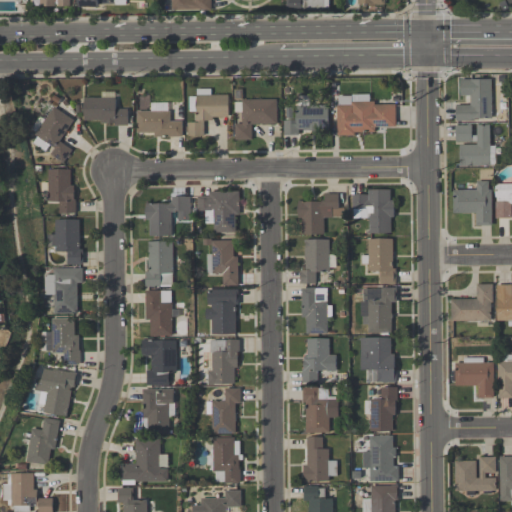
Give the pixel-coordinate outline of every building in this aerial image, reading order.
[(211,0),(211,10),(204,10),(204,9),(172,10),(171,0),(211,0)] [(329,0),(329,8),(324,9),(286,10),(286,0),(329,0)] [(492,80),(492,119),(475,119),(475,121),(456,121),(456,105),(471,105),(471,96),(461,96),(461,80),(492,80)] [(196,137),(187,136),(187,123),(195,122),(195,111),(189,111),(189,96),(196,96),(196,88),(211,88),(211,95),(227,94),(228,106),(228,117),(212,117),(212,120),(204,121),(205,136),(196,137)] [(339,96),(352,96),(352,102),(375,102),(375,105),(396,105),(396,127),(376,127),(376,132),(355,132),(355,135),(338,135),(337,105),(339,105),(339,96)] [(128,109),(128,125),(114,125),(114,123),(110,124),(104,123),(101,123),(101,120),(84,120),(83,109),(84,98),(115,98),(115,109),(128,109)] [(277,124),(252,124),(252,140),(235,140),(234,124),(242,124),(242,112),(235,112),(235,102),(242,102),(242,99),(277,99),(277,124)] [(284,135),(284,121),(291,120),(296,120),(296,118),(297,105),(328,105),(329,118),(328,129),(317,130),(313,131),(309,130),(299,130),(299,135),(284,135)] [(33,143),(37,137),(34,135),(35,133),(30,130),(40,116),(45,119),(53,107),(73,120),(59,141),(72,150),(63,163),(50,154),(55,148),(50,145),(45,151),(33,143)] [(137,133),(137,111),(170,111),(170,121),(181,121),(182,136),(154,136),(154,133),(137,133)] [(491,125),(491,165),(460,165),(460,145),(477,144),(477,142),(456,142),(456,125),(473,125),(473,136),(477,136),(477,125),(491,125)] [(42,202),(42,182),(48,182),(48,170),(71,170),(71,186),(74,186),(74,199),(76,199),(76,213),(60,213),(60,202),(42,202)] [(492,225),(476,225),(476,213),(453,213),(453,190),(477,190),(477,181),(488,180),(489,189),(492,189),(492,225)] [(511,218),(496,218),(496,201),(497,201),(497,197),(495,197),(495,183),(511,183),(511,218)] [(353,195),(369,195),(369,190),(391,190),(391,200),(394,200),(394,217),(391,217),(391,234),(369,234),(369,218),(354,218),(353,209),(353,195)] [(198,211),(198,196),(209,196),(209,192),(239,191),(240,214),(235,215),(236,231),(214,232),(214,224),(205,224),(205,211),(198,211)] [(302,234),(302,218),(298,218),(298,210),(298,201),(304,201),(304,202),(321,202),(321,201),(325,201),(325,194),(338,194),(339,202),(338,208),(344,208),(344,216),(332,216),(332,217),(324,217),(324,234),(313,235),(302,234)] [(160,237),(150,236),(150,220),(146,220),(145,212),(146,203),(153,203),(153,204),(168,204),(168,202),(171,202),(171,197),(179,196),(190,197),(190,220),(184,221),(178,220),(178,211),(174,211),(174,212),(171,212),(171,236),(160,237)] [(80,220),(80,249),(83,249),(83,265),(67,265),(67,252),(56,252),(56,247),(48,247),(48,234),(56,234),(56,220),(80,220)] [(300,283),(300,281),(301,281),(301,273),(300,273),(300,270),(305,270),(305,259),(305,247),(305,243),(305,239),(329,239),(329,254),(336,254),(336,267),(329,267),(329,271),(317,272),(316,272),(316,283),(308,284),(300,283)] [(396,283),(380,284),(380,271),(368,271),(368,264),(362,264),(362,255),(368,255),(368,240),(393,239),(393,268),(396,268),(396,283)] [(172,286),(160,286),(160,285),(155,285),(155,286),(145,286),(145,271),(148,271),(148,249),(149,249),(149,244),(148,244),(148,241),(172,241),(172,286)] [(238,286),(223,286),(223,274),(213,274),(213,272),(207,272),(207,254),(212,254),(212,241),(234,241),(234,257),(238,257),(238,286)] [(82,268),(83,283),(78,283),(78,313),(55,314),(54,295),(46,295),(46,275),(54,275),(54,269),(82,268)] [(493,284),(493,302),(491,302),(491,320),(452,321),(451,300),(477,299),(477,284),(493,284)] [(511,326),(508,326),(508,320),(497,320),(497,285),(511,285),(511,326)] [(368,333),(368,316),(360,316),(360,301),(363,301),(363,288),(381,288),(381,287),(397,287),(397,302),(391,302),(391,314),(393,316),(391,318),(392,333),(368,333)] [(327,288),(327,305),(332,305),(332,317),(327,317),(327,334),(306,334),(306,317),(302,317),(302,288),(327,288)] [(236,334),(214,334),(214,335),(200,335),(200,318),(206,318),(206,308),(212,308),(212,305),(208,305),(208,289),(239,289),(239,303),(236,303),(236,334)] [(170,290),(171,302),(172,301),(172,335),(151,335),(150,319),(146,319),(145,290),(170,290)] [(41,350),(40,341),(43,331),(52,331),(52,318),(75,318),(75,335),(79,335),(80,350),(81,350),(81,362),(79,362),(79,365),(65,365),(64,353),(53,353),(53,351),(47,351),(47,350),(41,350)] [(397,382),(382,382),(369,382),(369,370),(361,370),(361,337),(391,337),(391,353),(394,353),(394,367),(397,367),(397,382)] [(336,370),(326,371),(326,370),(317,370),(318,382),(302,383),(302,368),(304,368),(303,355),(307,355),(307,339),(329,338),(329,354),(336,354),(336,370)] [(176,372),(169,372),(169,386),(146,385),(146,370),(151,370),(151,355),(149,355),(149,356),(145,356),(145,355),(142,355),(142,340),(176,340),(176,372)] [(239,340),(240,353),(238,353),(238,367),(234,367),(235,384),(214,384),(214,385),(208,385),(208,370),(212,370),(212,353),(210,353),(210,340),(239,340)] [(511,398),(497,398),(497,360),(502,360),(502,354),(511,353),(511,398)] [(478,398),(478,385),(455,386),(455,362),(463,362),(463,357),(483,357),(483,362),(493,362),(494,398),(478,398)] [(41,391),(35,390),(37,378),(43,379),(45,369),(53,370),(53,369),(64,370),(63,371),(70,372),(70,371),(77,373),(75,387),(72,387),(69,408),(68,408),(67,415),(67,417),(43,413),(45,404),(39,403),(41,391)] [(370,431),(370,414),(364,414),(364,400),(370,400),(370,399),(381,399),(381,386),(397,387),(397,400),(396,400),(395,415),(392,415),(392,431),(370,431)] [(306,433),(306,402),(302,402),(302,387),(318,387),(328,387),(328,396),(336,396),(336,398),(338,398),(338,417),(329,417),(329,433),(306,433)] [(236,433),(212,434),(211,401),(221,400),(225,396),(225,388),(240,388),(241,403),(235,403),(236,433)] [(173,389),(173,404),(169,404),(169,434),(148,434),(148,418),(143,418),(143,389),(173,389)] [(27,461),(32,428),(43,430),(44,418),(60,420),(55,450),(51,449),(49,465),(27,461)] [(399,481),(370,481),(370,468),(363,468),(362,451),(370,451),(369,436),(393,435),(393,447),(395,447),(396,457),(393,457),(393,466),(398,466),(399,481)] [(225,483),(225,471),(213,471),(213,438),(234,437),(234,454),(239,454),(239,469),(240,469),(240,482),(239,482),(239,483),(225,483)] [(303,482),(303,465),(307,465),(307,437),(323,437),(323,449),(328,449),(328,460),(337,460),(337,476),(329,476),(329,481),(319,482),(311,481),(311,482),(303,482)] [(168,481),(135,481),(135,484),(122,485),(122,480),(121,480),(120,464),(136,464),(135,438),(160,438),(160,468),(167,468),(168,481)] [(496,491),(455,491),(455,461),(476,461),(476,478),(479,478),(479,457),(496,457),(496,473),(485,473),(485,478),(496,478),(496,491)] [(511,505),(511,501),(500,501),(499,457),(511,457),(511,505)] [(14,511),(14,505),(8,505),(8,500),(3,500),(3,484),(8,484),(8,474),(11,474),(11,473),(34,473),(34,489),(37,489),(37,498),(53,498),(53,511),(39,511),(39,506),(30,506),(30,511),(14,511)] [(398,484),(398,500),(395,500),(395,511),(371,511),(371,485),(373,485),(373,486),(391,486),(391,484),(398,484)] [(304,486),(318,486),(318,488),(325,488),(325,498),(333,498),(333,511),(308,511),(309,510),(309,501),(304,501),(304,486)] [(147,511),(123,511),(123,503),(118,503),(118,488),(133,488),(133,500),(147,499),(147,511)] [(201,498),(225,498),(225,490),(241,490),(241,507),(226,507),(226,511),(193,511),(193,505),(201,505),(201,498)]
